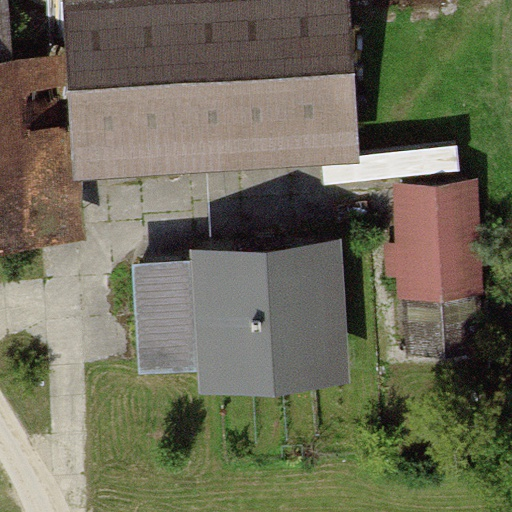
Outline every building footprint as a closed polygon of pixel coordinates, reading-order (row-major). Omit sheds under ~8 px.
[(0,0),(0,31),(10,31),(8,0),(0,0)] [(354,136),(344,0),(72,0),(75,27),(84,155),(354,136)] [(84,155),(75,27),(10,31),(0,31),(0,212),(88,207),(84,155)] [(481,161),(400,164),(405,277),(486,273),(481,161)] [(346,360),(340,214),(188,220),(188,238),(128,240),(133,348),(192,346),(193,366),(346,360)]
